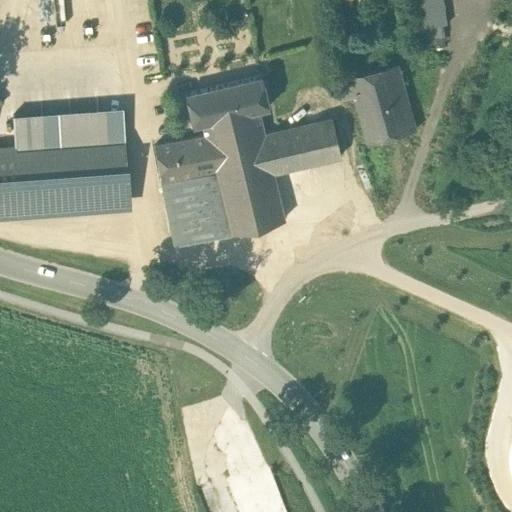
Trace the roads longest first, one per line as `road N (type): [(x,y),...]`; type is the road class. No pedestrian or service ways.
road 1 (residential): [(511,204),(367,234),(282,282),(251,348)]
road 2 (tertiary): [(0,263),(114,294),(251,348)]
road 3 (tertiary): [(251,348),(350,456),(371,511)]
